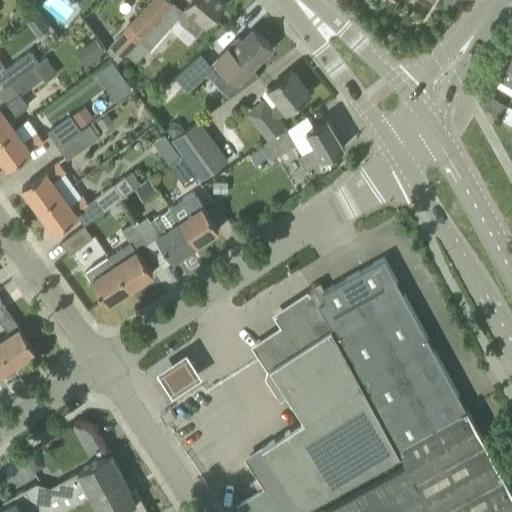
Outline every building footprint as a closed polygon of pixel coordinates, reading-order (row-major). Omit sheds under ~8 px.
[(74,0),(33,0),(61,20),(75,1),(74,0)] [(139,39),(174,1),(172,0),(150,0),(109,44),(110,45),(106,48),(116,62),(139,39)] [(150,48),(170,27),(188,43),(196,35),(206,23),(207,24),(227,1),(225,0),(191,0),(183,9),(181,12),(172,4),(174,2),(174,1),(139,39),(149,48),(150,48)] [(28,21),(39,35),(49,27),(38,13),(28,21)] [(215,59),(243,86),(260,74),(260,73),(259,73),(252,67),(273,45),(254,27),(243,39),(239,35),(215,59)] [(0,89),(34,64),(38,62),(29,50),(6,67),(0,59),(0,89)] [(216,70),(200,52),(182,68),(199,85),(216,70)] [(38,62),(34,64),(43,77),(54,69),(45,57),(38,62)] [(20,93),(43,77),(34,64),(0,89),(0,138),(15,127),(8,118),(28,104),(20,93)] [(280,102),(257,120),(270,138),(286,127),(278,117),(287,110),(311,91),(292,68),(268,87),(280,102)] [(501,117),(507,108),(508,105),(488,93),(481,104),(501,117)] [(80,129),(89,122),(81,111),(72,117),(80,129)] [(58,145),(80,129),(72,117),(70,114),(47,130),(58,145)] [(344,146),(327,117),(306,129),(315,145),(298,155),(306,168),(323,158),(324,158),(344,146)] [(171,140),(200,179),(229,158),(199,119),(171,140)] [(179,122),(172,120),(165,126),(173,136),(184,128),(179,122)] [(58,145),(67,159),(99,136),(89,122),(80,129),(58,145)] [(15,127),(0,138),(0,155),(8,167),(31,150),(31,149),(44,140),(37,131),(24,140),(15,127)] [(262,143),(264,146),(250,154),(254,161),(267,153),(270,158),(296,143),(286,127),(270,138),(262,143)] [(181,153),(169,162),(184,185),(197,177),(181,153)] [(38,209),(61,192),(52,180),(65,170),(58,160),(45,170),(45,169),(22,186),(38,209)] [(131,169),(94,196),(104,209),(141,182),(131,169)] [(61,192),(38,209),(54,231),(77,214),(90,204),(83,195),(70,204),(61,192)] [(193,192),(183,198),(170,207),(196,244),(218,229),(202,204),(202,205),(193,192)] [(147,216),(135,224),(147,242),(162,265),(172,258),(173,259),(196,244),(170,207),(150,220),(147,216)] [(126,255),(114,264),(113,264),(130,288),(153,272),(137,248),(147,242),(135,224),(133,221),(121,229),(126,236),(117,242),(126,255)] [(84,224),(78,229),(61,241),(70,253),(93,236),(84,224)] [(107,303),(130,288),(113,264),(114,264),(108,255),(85,270),(107,303)] [(309,286),(313,292),(401,454),(406,464),(415,481),(486,442),(384,256),(325,289),(320,280),(309,286)] [(241,503),(246,511),(294,511),(401,454),(313,292),(278,315),(285,326),(256,345),(274,374),(267,378),(280,399),(288,394),(304,420),(248,456),(267,486),(241,503)] [(0,315),(11,332),(0,338),(0,345),(13,365),(36,350),(20,326),(4,303),(3,303),(0,298),(0,315)] [(0,373),(13,365),(0,345),(0,373)] [(186,352),(155,372),(171,397),(202,377),(186,352)] [(176,417),(170,407),(160,413),(166,423),(176,417)] [(511,511),(511,490),(486,442),(415,481),(432,511),(511,511)] [(38,511),(58,511),(91,494),(123,477),(110,452),(64,477),(69,486),(46,498),(49,504),(37,510),(38,511)] [(432,511),(415,481),(406,464),(319,511),(432,511)] [(119,511),(148,511),(135,487),(130,490),(123,477),(91,494),(101,511),(115,511),(118,511),(119,511)] [(36,481),(25,488),(37,510),(49,504),(46,498),(36,481)] [(38,511),(37,510),(25,488),(3,500),(5,505),(0,507),(0,511),(38,511)]
